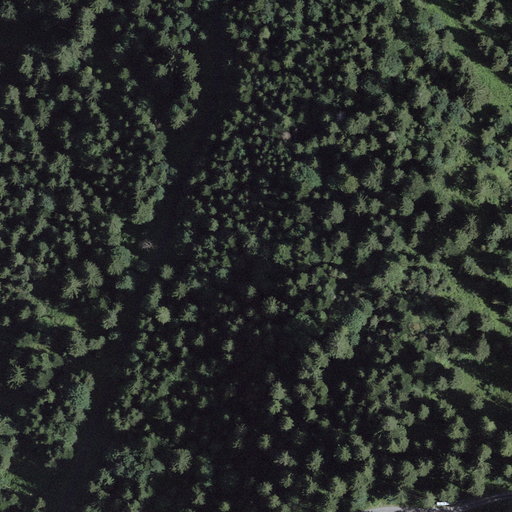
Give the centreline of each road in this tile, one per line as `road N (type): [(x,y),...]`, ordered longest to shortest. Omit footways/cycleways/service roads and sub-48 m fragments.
road 1 (track): [(67,511),(212,102),(215,0)]
road 2 (track): [(511,494),(374,511)]
road 3 (track): [(430,0),(479,69),(511,92)]
